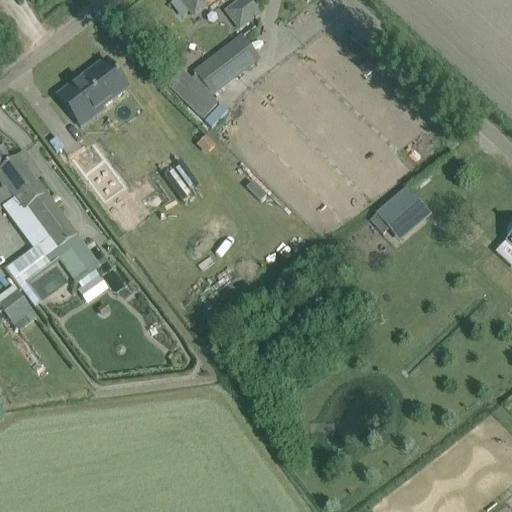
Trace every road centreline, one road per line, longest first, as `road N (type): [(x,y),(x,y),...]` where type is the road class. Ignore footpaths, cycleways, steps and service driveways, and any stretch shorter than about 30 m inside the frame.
road 1 (unclassified): [(511,150),(351,0)]
road 2 (unclassified): [(0,82),(110,0)]
